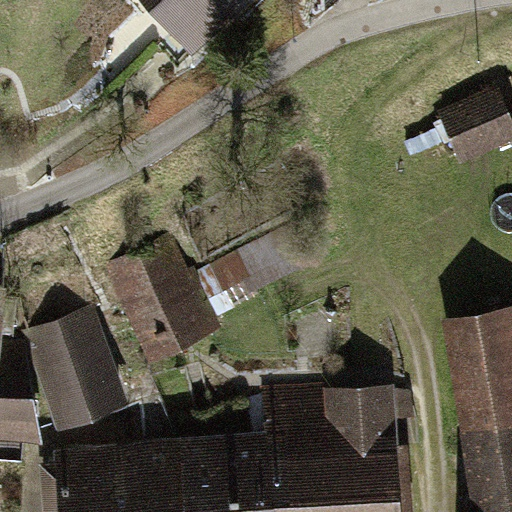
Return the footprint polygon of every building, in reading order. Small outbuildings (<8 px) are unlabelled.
[(151,0),(187,42),(236,0),(151,0)] [(511,99),(511,96),(447,119),(469,178),(511,161),(511,99)] [(231,297),(312,258),(296,225),(215,263),(231,297)] [(176,238),(107,271),(148,357),(217,323),(176,238)] [(511,511),(511,306),(453,317),(479,473),(475,511),(511,511)] [(68,414),(119,394),(86,310),(35,330),(68,414)] [(0,336),(0,418),(40,422),(24,338),(0,336)] [(273,398),(275,435),(62,451),(66,511),(399,511),(390,389),(273,398)]
